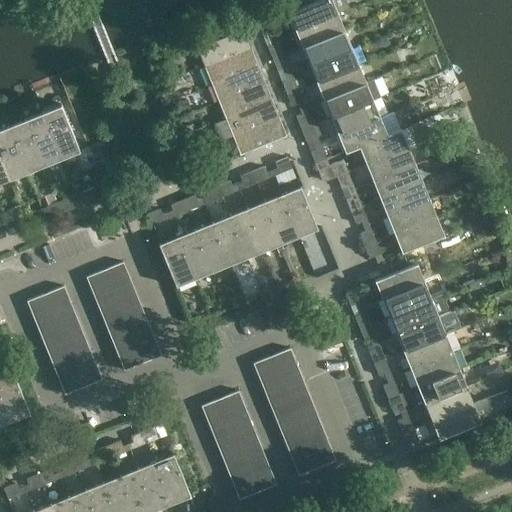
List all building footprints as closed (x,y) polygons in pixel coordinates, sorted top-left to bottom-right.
[(297,29),(335,14),(329,0),(315,0),(293,9),(287,12),(288,13),(258,25),(263,37),(274,32),(273,28),(284,23),(283,20),(292,16),(297,29)] [(315,0),(289,0),(293,9),(315,0)] [(342,31),(335,14),(297,29),(304,47),(342,31)] [(248,48),(242,32),(244,31),(243,29),(197,48),(197,50),(199,49),(206,65),(248,48)] [(350,48),(342,31),(304,47),(311,64),(350,48)] [(284,55),(279,43),(267,47),(272,59),(284,55)] [(256,65),(248,48),(206,65),(213,82),(256,65)] [(357,66),(350,48),(311,64),(318,81),(357,66)] [(289,67),(284,55),(272,59),(277,72),(289,67)] [(263,83),(256,65),(213,82),(220,100),(263,83)] [(364,83),(357,66),(318,81),(325,99),(364,83)] [(298,90),(293,78),(282,82),(287,94),(298,90)] [(270,100),(263,83),(220,100),(227,117),(270,100)] [(371,100),(364,83),(325,99),(332,116),(371,100)] [(303,102),(298,90),(287,94),(292,106),(303,102)] [(277,117),(270,100),(227,117),(234,135),(277,117)] [(378,118),(371,100),(332,116),(339,134),(378,118)] [(79,150),(60,104),(59,104),(60,106),(43,113),(60,156),(77,149),(78,151),(79,150)] [(312,125),(307,112),(296,117),(301,129),(312,125)] [(60,156),(43,113),(25,120),(43,163),(60,156)] [(240,155),(287,136),(286,135),(284,135),(277,117),(234,135),(241,153),(239,154),(240,155)] [(227,118),(216,121),(222,138),(232,135),(227,118)] [(385,137),(385,135),(378,118),(339,134),(346,151),(344,152),(345,153),(361,147),(385,137)] [(43,163),(25,120),(8,127),(25,170),(43,163)] [(317,137),(312,125),(301,129),(306,141),(317,137)] [(25,170),(8,127),(0,130),(0,157),(8,177),(25,170)] [(406,148),(399,131),(401,130),(401,129),(385,135),(385,137),(361,147),(368,164),(406,148)] [(326,159),(321,147),(310,152),(315,164),(326,159)] [(413,166),(406,148),(368,164),(375,181),(413,166)] [(292,168),(290,163),(287,157),(275,162),(279,174),(292,168)] [(347,172),(343,160),(331,164),(336,176),(347,172)] [(421,183),(413,166),(375,181),(382,199),(421,183)] [(269,178),(267,172),(265,167),(252,172),(257,183),(269,178)] [(257,183),(252,172),(240,177),(245,188),(257,183)] [(352,184),(347,172),(336,176),(341,189),(352,184)] [(234,192),(232,186),(230,181),(217,186),(222,197),(234,192)] [(428,200),(421,183),(382,199),(389,216),(428,200)] [(222,197),(217,186),(205,191),(210,202),(222,197)] [(318,229),(302,191),(300,186),(299,187),(299,189),(283,196),(298,235),(315,228),(316,230),(318,229)] [(98,199),(93,188),(81,193),(86,204),(98,199)] [(199,206),(197,200),(195,195),(183,200),(187,211),(199,206)] [(362,207),(357,195),(345,199),(350,211),(362,207)] [(298,235),(283,196),(265,203),(281,242),(298,235)] [(75,208),(73,203),(71,197),(58,202),(63,213),(75,208)] [(187,211),(183,200),(170,205),(175,216),(187,211)] [(435,218),(428,200),(389,216),(396,234),(435,218)] [(63,213),(58,202),(46,207),(51,218),(63,213)] [(281,242),(265,203),(248,210),(263,249),(281,242)] [(367,219),(362,207),(350,211),(355,224),(367,219)] [(165,220),(162,215),(160,209),(148,214),(152,225),(165,220)] [(263,249),(248,210),(230,217),(246,256),(263,249)] [(40,222),(36,211),(24,216),(28,227),(40,222)] [(28,227),(24,216),(11,221),(16,232),(28,227)] [(246,256),(230,217),(213,224),(229,263),(246,256)] [(444,236),(443,234),(442,235),(435,218),(396,234),(403,250),(401,251),(402,253),(444,236)] [(229,263),(213,224),(195,231),(211,270),(229,263)] [(376,242),(371,230),(360,234),(365,246),(376,242)] [(211,270),(195,231),(178,238),(194,277),(211,270)] [(194,277),(178,238),(161,245),(160,243),(159,244),(176,287),(178,286),(177,284),(194,277)] [(381,254),(376,242),(365,246),(369,258),(381,254)] [(124,256),(87,271),(127,368),(164,353),(124,256)] [(422,283),(416,266),(418,265),(417,263),(374,281),(375,282),(377,282),(384,299),(422,283)] [(64,281),(27,296),(65,388),(102,373),(64,281)] [(430,300),(422,283),(384,299),(391,316),(430,300)] [(361,302),(356,290),(356,289),(345,294),(350,306),(361,302)] [(437,318),(430,300),(391,316),(398,333),(437,318)] [(371,324),(366,312),(354,317),(359,329),(371,324)] [(444,335),(437,318),(398,333),(405,351),(444,335)] [(375,336),(371,324),(359,329),(364,341),(375,336)] [(451,353),(444,335),(405,351),(412,368),(451,353)] [(290,345),(253,360),(298,471),(335,456),(290,345)] [(385,359),(380,347),(369,351),(374,364),(385,359)] [(458,370),(451,353),(412,368),(419,386),(458,370)] [(390,371),(385,359),(374,364),(378,376),(390,371)] [(465,387),(458,370),(419,386),(426,403),(465,387)] [(30,414),(13,371),(11,372),(12,374),(0,378),(0,393),(10,419),(27,412),(28,414),(30,414)] [(399,394),(394,382),(383,386),(388,398),(399,394)] [(238,385),(201,400),(239,495),(276,480),(238,385)] [(472,405),(465,387),(426,403),(433,420),(472,405)] [(0,423),(10,419),(0,393),(0,423)] [(404,406),(399,394),(388,398),(393,411),(404,406)] [(481,423),(481,422),(481,421),(479,422),(472,405),(433,420),(440,437),(438,438),(439,440),(481,423)] [(413,429),(408,416),(397,421),(402,433),(413,429)] [(160,438),(155,426),(143,431),(147,443),(160,438)] [(418,441),(413,429),(402,433),(407,445),(418,441)] [(147,443),(143,431),(131,436),(135,448),(147,443)] [(125,452),(122,446),(120,441),(108,446),(112,457),(125,452)] [(112,457),(108,446),(96,451),(100,462),(112,457)] [(191,496),(173,453),(172,454),(172,456),(156,463),(171,502),(188,495),(189,497),(191,496)] [(90,466),(88,460),(85,455),(73,460),(78,471),(90,466)] [(78,471),(73,460),(61,465),(65,476),(78,471)] [(171,502),(156,463),(138,470),(154,509),(171,502)] [(55,480),(53,475),(50,469),(38,474),(43,485),(55,480)] [(145,511),(154,509),(138,470),(121,477),(134,511),(145,511)] [(43,485),(38,474),(26,479),(31,490),(43,485)] [(134,511),(121,477),(103,484),(114,511),(134,511)] [(20,494),(18,489),(16,483),(3,488),(8,499),(20,494)] [(114,511),(103,484),(86,491),(94,511),(114,511)] [(94,511),(86,491),(68,498),(74,511),(94,511)] [(74,511),(68,498),(51,505),(53,511),(74,511)]
